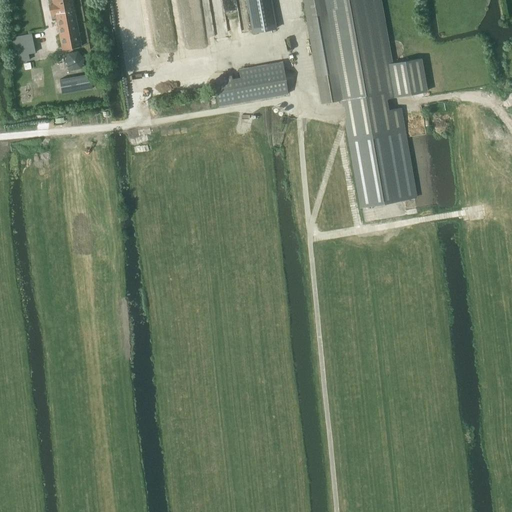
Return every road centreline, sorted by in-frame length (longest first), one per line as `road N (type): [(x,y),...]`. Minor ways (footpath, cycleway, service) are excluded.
road 1 (track): [(338,511),(297,99),(278,0)]
road 2 (track): [(297,99),(135,127),(0,139)]
